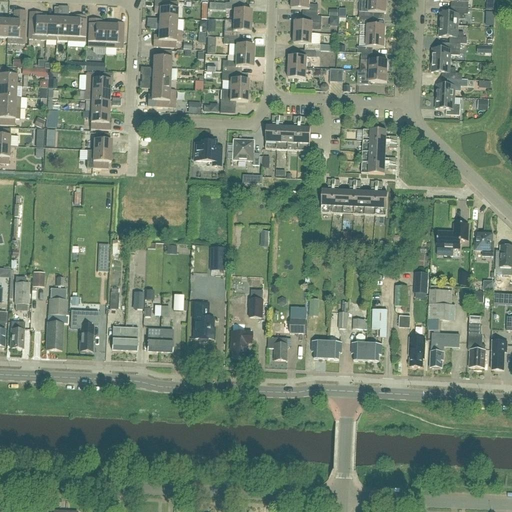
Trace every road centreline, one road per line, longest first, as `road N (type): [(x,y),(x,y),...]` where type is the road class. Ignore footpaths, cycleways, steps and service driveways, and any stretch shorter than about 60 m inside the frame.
road 1 (tertiary): [(0,375),(348,393)]
road 2 (residential): [(121,489),(342,499)]
road 3 (residential): [(342,499),(511,506)]
road 4 (tertiary): [(348,393),(511,401)]
road 5 (residential): [(511,215),(415,121),(412,104)]
road 6 (residential): [(270,100),(251,127),(134,122)]
road 7 (residential): [(412,104),(270,100)]
road 8 (residential): [(134,122),(135,0)]
road 9 (residential): [(0,483),(121,489)]
